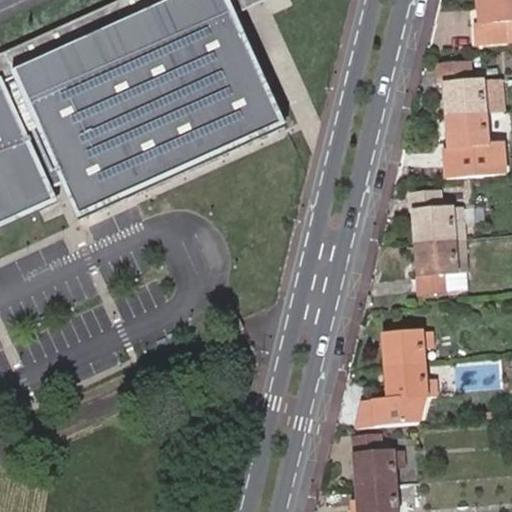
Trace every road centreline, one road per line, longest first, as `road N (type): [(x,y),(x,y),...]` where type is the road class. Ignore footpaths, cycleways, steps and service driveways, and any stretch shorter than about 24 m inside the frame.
road 1 (secondary): [(376,0),(249,511)]
road 2 (secondary): [(279,511),(404,0)]
